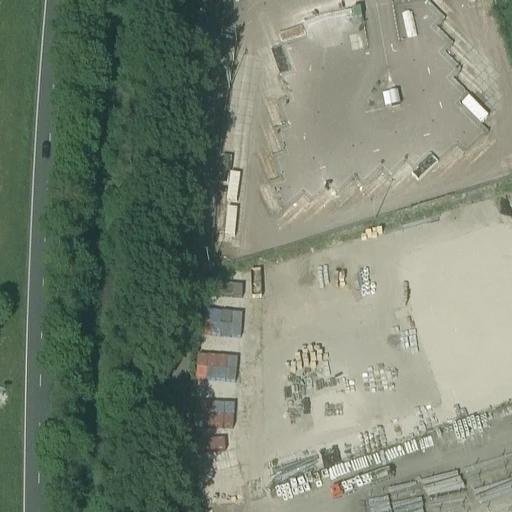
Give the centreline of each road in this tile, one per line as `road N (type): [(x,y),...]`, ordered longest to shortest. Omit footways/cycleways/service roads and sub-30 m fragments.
road 1 (unclassified): [(177,511),(178,376),(204,0)]
road 2 (primary): [(36,511),(45,117),(58,0)]
road 3 (unknown): [(387,19),(416,115),(410,125),(352,147)]
road 4 (unknown): [(352,147),(306,167),(289,163),(295,73)]
road 5 (unknown): [(352,147),(372,40),(387,19)]
road 6 (unknown): [(461,0),(505,114)]
